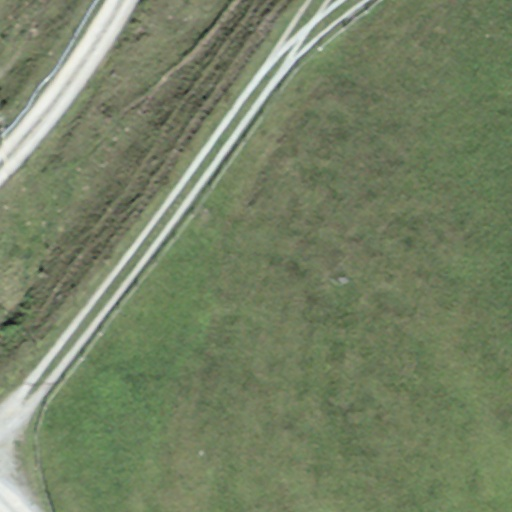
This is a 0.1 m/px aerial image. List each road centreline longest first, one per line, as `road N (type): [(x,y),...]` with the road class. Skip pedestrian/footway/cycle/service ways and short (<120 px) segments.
road 1 (track): [(0,430),(321,0)]
road 2 (track): [(119,0),(43,134),(0,171)]
